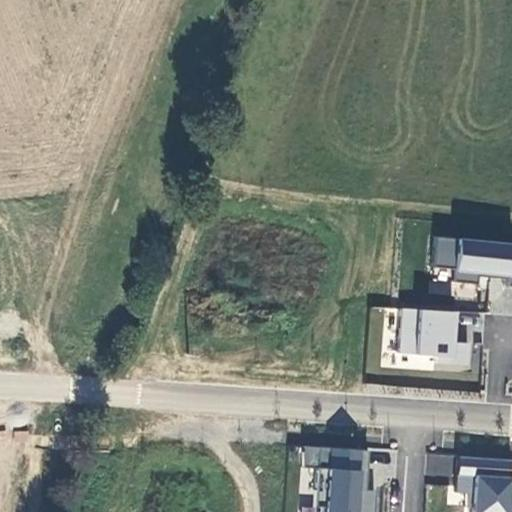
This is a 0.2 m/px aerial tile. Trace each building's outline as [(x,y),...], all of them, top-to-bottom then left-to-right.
[(511,286),(511,243),(433,237),(431,266),(455,268),(454,277),(490,280),(487,309),(506,310),(508,286),(511,286)] [(396,356),(472,363),(476,314),(400,307),(396,356)] [(315,511),(373,511),(376,488),(367,487),(369,450),(303,446),(302,466),(315,467),(314,483),(300,482),(300,492),(317,493),(315,511)] [(429,456),(427,472),(449,475),(452,459),(429,456)] [(511,511),(511,459),(458,458),(457,493),(469,494),(468,511),(511,511)]
